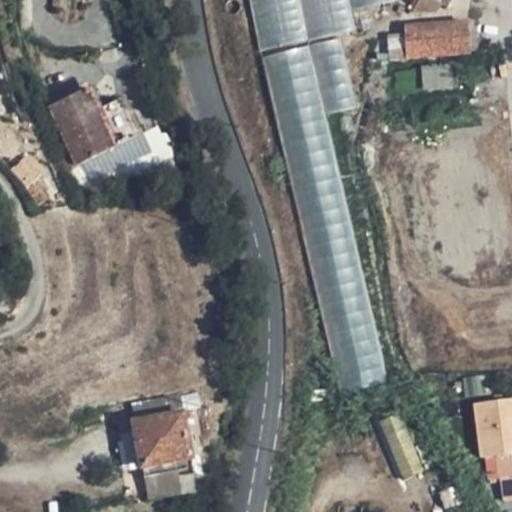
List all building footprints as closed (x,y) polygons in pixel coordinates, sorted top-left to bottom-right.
[(384,18),(396,3),(398,0),(250,0),(261,48),(384,18)] [(435,0),(449,9),(455,0),(435,0)] [(462,16),(401,26),(396,39),(389,38),(392,50),(388,61),(468,48),(462,16)] [(265,58),(339,401),(406,385),(382,346),(370,320),(364,302),(365,275),(340,153),(369,74),(358,36),(265,58)] [(88,89),(66,99),(93,99),(88,89)] [(76,167),(117,148),(99,113),(93,99),(66,99),(48,108),(76,167)] [(120,103),(99,113),(117,148),(137,138),(120,103)] [(153,136),(161,163),(174,160),(167,132),(153,136)] [(428,346),(474,340),(468,288),(421,295),(428,346)] [(150,405),(152,418),(182,412),(179,399),(150,405)] [(501,478),(511,477),(511,401),(476,405),(482,460),(499,459),(501,478)] [(185,411),(182,412),(152,418),(132,423),(142,470),(195,461),(185,411)] [(389,422),(404,477),(422,471),(408,417),(389,422)] [(149,478),(152,495),(153,501),(197,494),(192,472),(149,478)]
